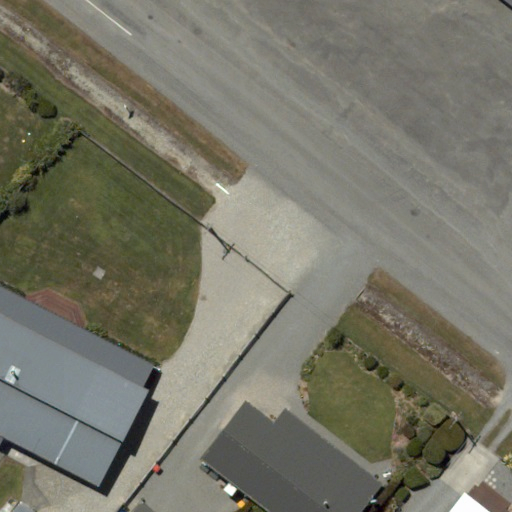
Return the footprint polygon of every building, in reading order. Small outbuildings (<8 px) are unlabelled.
[(511,0),(487,0),(511,19),(511,0)] [(0,440),(101,491),(161,371),(0,290),(0,440)] [(256,398),(203,471),(260,511),(364,511),(382,488),(318,443),(256,398)] [(162,511),(140,493),(124,511),(162,511)] [(36,511),(18,496),(5,511),(36,511)] [(492,511),(472,496),(459,511),(492,511)]
